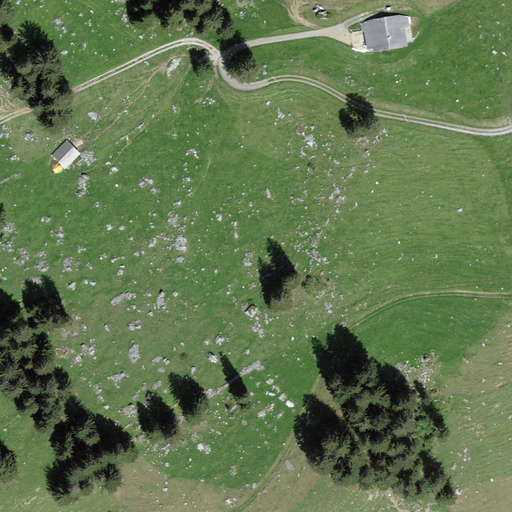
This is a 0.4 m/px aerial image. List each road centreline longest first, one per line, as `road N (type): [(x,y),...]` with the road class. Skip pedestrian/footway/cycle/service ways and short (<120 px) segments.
road 1 (track): [(511,125),(479,130),(381,112),(292,75),(229,80),(223,58),(235,45),(341,27)]
road 2 (track): [(223,58),(197,40),(171,43),(0,120)]
